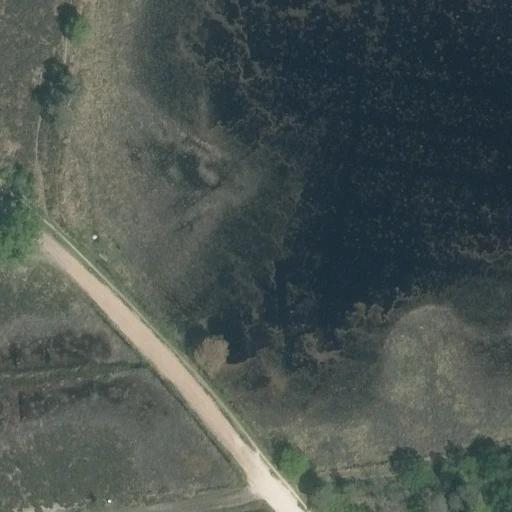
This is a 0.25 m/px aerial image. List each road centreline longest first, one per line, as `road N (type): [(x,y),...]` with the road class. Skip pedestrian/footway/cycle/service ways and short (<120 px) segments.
road 1 (track): [(291,511),(170,369),(0,206)]
road 2 (track): [(286,488),(150,511)]
